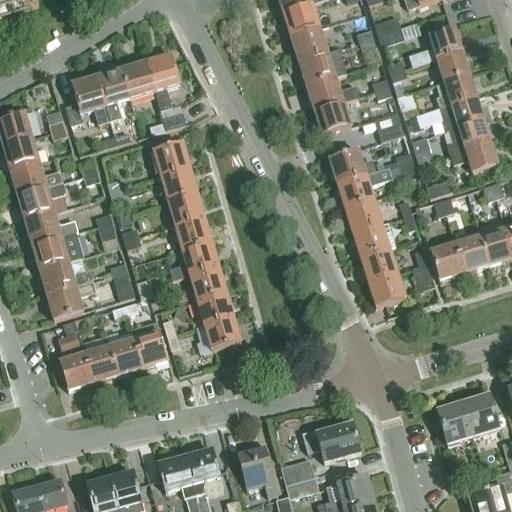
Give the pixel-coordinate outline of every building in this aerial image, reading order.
[(0,0),(0,19),(37,7),(34,0),(0,0)] [(277,0),(283,18),(311,9),(330,3),(328,0),(277,0)] [(382,8),(379,0),(373,0),(364,3),(367,12),(382,8)] [(445,1),(444,0),(402,0),(407,13),(445,1)] [(319,34),(311,9),(283,18),(291,43),(319,34)] [(373,30),(377,41),(400,34),(396,23),(373,30)] [(436,64),(462,56),(454,33),(428,41),(432,53),(408,61),(412,72),(436,64)] [(291,43),(298,67),(326,58),(319,34),(291,43)] [(404,46),(400,34),(377,41),(381,54),(404,46)] [(356,40),(358,48),(372,44),(370,36),(356,40)] [(375,52),(372,44),(358,48),(361,56),(375,52)] [(298,67),(306,92),(334,83),(346,80),(338,54),(326,58),(298,67)] [(469,80),(462,56),(436,64),(443,88),(469,80)] [(172,59),(147,67),(156,97),(161,116),(173,113),(167,94),(181,90),(172,59)] [(147,67),(121,74),(130,105),(156,97),(147,67)] [(387,73),(389,80),(403,75),(401,68),(387,73)] [(121,74),(97,82),(106,112),(130,105),(121,74)] [(406,84),(403,75),(389,80),(392,89),(406,84)] [(443,88),(436,90),(440,102),(435,104),(438,114),(476,101),(469,80),(443,88)] [(110,127),(106,112),(97,82),(71,89),(77,109),(65,113),(71,132),(83,128),(81,119),(94,115),(98,130),(110,127)] [(306,92),(313,115),(342,106),(355,102),(353,91),(338,96),(334,83),(306,92)] [(372,89),(374,97),(388,92),(385,85),(372,89)] [(390,101),(388,92),(374,97),(377,105),(390,101)] [(406,100),(399,102),(403,117),(411,114),(406,100)] [(453,119),(458,133),(483,124),(476,101),(438,114),(440,123),(453,119)] [(350,133),(342,106),(313,115),(322,142),(350,133)] [(402,119),(404,125),(420,120),(418,114),(402,119)] [(0,124),(0,142),(3,153),(32,144),(24,117),(0,124)] [(164,127),(167,136),(187,130),(183,117),(164,123),(166,127),(164,127)] [(374,126),(377,136),(400,129),(396,118),(374,126)] [(420,120),(404,125),(408,142),(424,138),(420,120)] [(447,150),(451,161),(491,148),(483,124),(458,133),(461,145),(447,150)] [(49,130),(51,138),(65,134),(62,126),(49,130)] [(152,140),(167,136),(164,127),(150,132),(152,140)] [(403,140),(400,129),(377,136),(381,147),(403,140)] [(67,142),(65,134),(51,138),(54,147),(67,142)] [(128,138),(115,142),(117,151),(130,147),(128,138)] [(102,155),(117,151),(115,142),(100,147),(102,155)] [(3,153),(10,177),(39,168),(32,144),(3,153)] [(160,182),(190,173),(182,148),(153,157),(160,182)] [(498,170),(491,148),(451,161),(454,170),(468,165),(472,178),(498,170)] [(328,163),(337,190),(366,181),(357,154),(328,163)] [(433,167),(428,154),(414,159),(418,171),(433,167)] [(400,162),(396,163),(398,171),(411,166),(409,159),(400,162)] [(411,166),(398,171),(403,189),(417,185),(411,166)] [(435,175),(433,167),(418,171),(421,180),(435,175)] [(10,177),(18,202),(62,189),(59,177),(44,182),(39,168),(10,177)] [(376,170),(378,176),(384,175),(383,168),(376,170)] [(80,175),(83,183),(98,178),(95,170),(80,175)] [(160,182),(167,207),(197,198),(190,173),(160,182)] [(344,214),(373,205),(370,193),(392,186),(388,174),(366,181),(337,190),(344,214)] [(100,186),(98,178),(83,183),(85,191),(100,186)] [(121,185),(107,189),(109,197),(124,193),(121,185)] [(448,187),(426,194),(430,205),(452,198),(448,187)] [(491,190),(495,205),(503,202),(498,188),(491,190)] [(18,202),(25,226),(54,218),(50,205),(65,201),(62,189),(18,202)] [(487,207),(495,205),(491,190),(483,193),(487,207)] [(126,201),(124,193),(109,197),(112,205),(126,201)] [(205,224),(197,198),(167,207),(175,232),(205,224)] [(442,206),(446,220),(453,218),(449,204),(442,206)] [(344,214),(352,239),(381,230),(373,205),(344,214)] [(433,209),(438,223),(446,220),(442,206),(433,209)] [(401,210),(405,223),(413,220),(409,207),(401,210)] [(25,226),(32,252),(77,239),(74,227),(58,231),(54,218),(25,226)] [(129,218),(118,221),(120,231),(132,227),(129,218)] [(115,227),(113,220),(99,224),(101,231),(115,227)] [(418,235),(413,220),(405,223),(410,238),(418,235)] [(175,232),(182,257),(212,248),(205,224),(175,232)] [(480,241),(489,271),(511,263),(511,259),(504,234),(502,226),(477,233),(480,241)] [(115,227),(101,231),(105,245),(119,241),(115,227)] [(360,263),(389,254),(396,252),(388,228),(381,230),(352,239),(360,263)] [(121,238),(124,247),(139,242),(136,234),(121,238)] [(40,276),(69,267),(84,263),(77,239),(32,252),(40,276)] [(489,271),(480,241),(455,249),(464,278),(489,271)] [(141,251),(139,242),(124,247),(126,255),(141,251)] [(212,248),(182,257),(185,268),(169,273),(172,286),(189,281),(219,273),(212,248)] [(439,286),(464,278),(455,249),(430,256),(439,286)] [(360,263),(368,288),(397,279),(389,254),(360,263)] [(414,258),(419,272),(428,269),(423,255),(414,258)] [(110,264),(115,281),(129,277),(124,260),(110,264)] [(40,276),(47,302),(90,289),(87,278),(73,282),(69,267),(40,276)] [(435,292),(428,269),(412,274),(419,297),(435,292)] [(226,297),(219,273),(189,281),(197,306),(226,297)] [(129,277),(115,281),(122,305),(136,301),(129,277)] [(376,313),(404,304),(397,279),(368,288),(376,313)] [(136,288),(138,297),(153,292),(151,284),(136,288)] [(94,288),(90,289),(47,302),(54,326),(84,317),(80,304),(97,298),(94,288)] [(153,292),(138,297),(141,305),(156,301),(153,292)] [(197,306),(204,331),(234,322),(226,297),(197,306)] [(136,308),(124,312),(127,322),(139,318),(136,308)] [(116,325),(127,322),(124,312),(113,315),(116,325)] [(87,321),(74,325),(78,337),(91,333),(87,321)] [(241,347),(234,322),(204,331),(211,356),(241,347)] [(82,349),(78,337),(74,325),(64,328),(67,340),(59,342),(63,355),(82,349)] [(163,327),(167,342),(175,339),(171,325),(163,327)] [(134,344),(143,374),(168,367),(156,327),(142,332),(141,329),(136,330),(137,333),(131,335),(134,344)] [(175,339),(167,342),(171,356),(180,354),(175,339)] [(109,351),(106,341),(93,345),(94,349),(82,352),(84,359),(93,389),(118,381),(109,351)] [(134,344),(109,351),(118,381),(143,374),(134,344)] [(68,397),(93,389),(84,359),(59,366),(68,397)] [(477,443),(499,436),(489,401),(466,408),(477,443)] [(446,452),(477,443),(466,408),(436,417),(446,452)] [(361,459),(352,429),(305,443),(310,457),(319,455),(323,470),(361,459)] [(511,447),(502,450),(510,476),(511,475),(511,447)] [(245,452),(247,459),(238,461),(247,496),(265,491),(268,502),(277,500),(265,454),(264,449),(245,452)] [(208,511),(202,488),(219,483),(212,456),(185,463),(198,511),(208,511)] [(198,511),(185,463),(158,471),(165,498),(183,493),(187,511),(198,511)] [(286,492),(315,483),(310,465),(281,474),(286,492)] [(482,473),(458,479),(461,491),(485,484),(482,473)] [(496,495),(469,502),(471,511),(511,511),(511,476),(494,481),(494,482),(491,486),(494,488),(496,495)] [(132,477),(109,483),(116,511),(127,511),(141,507),(132,477)] [(328,511),(357,511),(373,508),(366,482),(336,490),(340,505),(327,508),(328,511)] [(116,511),(109,483),(86,490),(92,511),(116,511)] [(315,483),(286,492),(289,505),(319,496),(315,483)] [(66,511),(59,486),(35,493),(40,511),(66,511)] [(40,511),(35,493),(12,500),(15,511),(40,511)] [(290,511),(288,502),(278,505),(280,511),(290,511)]
